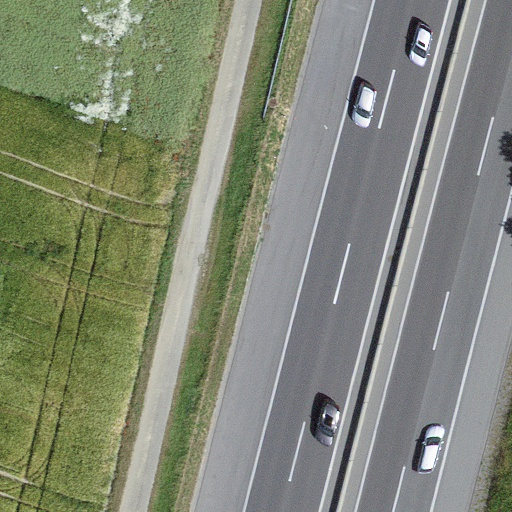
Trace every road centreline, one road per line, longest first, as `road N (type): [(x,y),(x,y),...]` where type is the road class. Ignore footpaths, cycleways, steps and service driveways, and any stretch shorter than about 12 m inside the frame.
road 1 (motorway): [(413,0),(282,511)]
road 2 (track): [(246,0),(132,511)]
road 3 (motorway): [(393,511),(511,47)]
